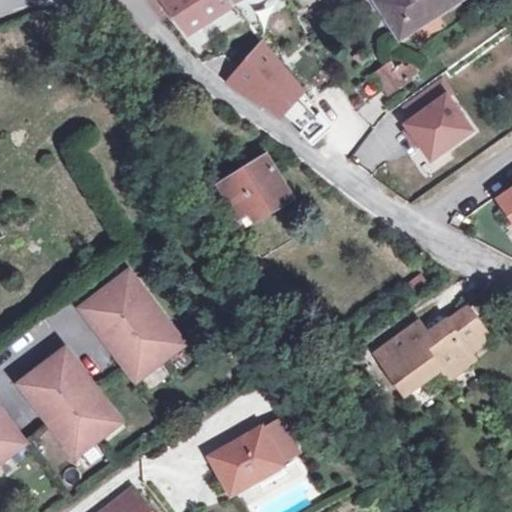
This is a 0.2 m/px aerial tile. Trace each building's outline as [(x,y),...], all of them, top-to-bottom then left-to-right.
[(146,0),(158,17),(169,9),(186,32),(232,3),(230,0),(146,0)] [(454,0),(376,0),(399,36),(454,0)] [(229,46),(209,69),(239,93),(247,85),(279,112),(299,91),(278,65),(261,44),(248,58),(229,46)] [(300,46),(278,65),(299,91),(321,72),(300,46)] [(388,97),(405,85),(388,62),(372,74),(388,97)] [(440,76),(401,104),(410,116),(405,120),(408,125),(418,139),(429,155),(468,128),(445,95),(450,91),(440,76)] [(299,91),(279,112),(302,133),(322,114),(299,91)] [(408,125),(401,130),(411,144),(418,139),(408,125)] [(369,130),(352,159),(379,174),(396,146),(369,130)] [(265,154),(218,184),(235,211),(238,217),(266,199),(272,209),(291,197),(265,154)] [(511,186),(496,198),(511,219),(511,186)] [(272,209),(266,199),(238,217),(235,211),(229,215),(238,230),(272,209)] [(129,271),(81,307),(135,380),(160,362),(151,349),(174,331),(129,271)] [(375,351),(404,391),(423,377),(438,366),(446,377),(473,358),(468,351),(488,335),(467,306),(429,334),(424,338),(413,324),(375,351)] [(419,319),(413,324),(424,338),(429,334),(419,319)] [(174,331),(151,349),(160,362),(183,344),(174,331)] [(64,348),(18,382),(74,455),(97,438),(92,431),(114,414),(64,348)] [(423,377),(431,388),(446,377),(438,366),(423,377)] [(0,409),(0,458),(24,441),(0,409)] [(114,414),(92,431),(97,438),(120,421),(114,414)] [(282,423),(263,433),(279,462),(298,452),(282,423)] [(259,426),(208,455),(230,494),(256,479),(254,477),(279,462),(263,433),(259,426)] [(287,475),(279,462),(254,477),(256,479),(262,490),(287,475)] [(151,511),(130,487),(96,511),(151,511)]
